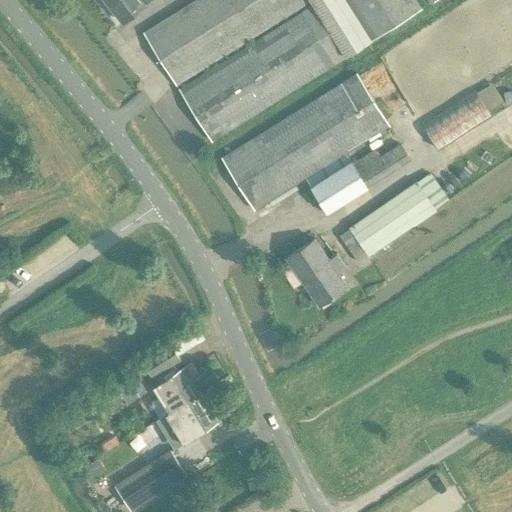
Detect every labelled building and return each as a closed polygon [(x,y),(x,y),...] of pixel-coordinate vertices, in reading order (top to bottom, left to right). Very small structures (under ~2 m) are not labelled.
[(148,0),(104,0),(122,23),(146,4),(145,3),(148,0)] [(196,0),(143,33),(178,88),(313,3),(310,0),(196,0)] [(342,0),(310,0),(313,3),(346,57),(369,42),(342,0)] [(342,0),(369,42),(422,9),(416,0),(342,0)] [(313,3),(178,88),(212,142),(346,57),(313,3)] [(255,210),(306,178),(346,153),(390,125),(357,73),(221,157),(255,210)] [(477,92),(424,126),(438,148),(491,114),(477,92)] [(374,150),(354,163),(368,185),(410,159),(401,144),(380,157),(374,150)] [(346,153),(306,178),(327,212),(368,185),(354,163),(346,153)] [(430,173),(351,228),(340,235),(359,262),(449,200),(430,173)] [(319,306),(347,286),(338,273),(347,267),(337,253),(329,259),(314,238),(286,258),(319,306)] [(153,378),(181,360),(170,343),(142,360),(153,378)] [(170,412),(200,393),(193,381),(200,376),(191,362),(153,386),(159,395),(160,396),(161,398),(162,399),(162,400),(163,401),(163,402),(164,403),(164,404),(165,404),(165,405),(166,406),(166,407),(167,408),(168,409),(168,410),(169,411),(169,412),(170,412)] [(117,385),(86,404),(93,415),(123,396),(128,404),(149,391),(138,372),(117,385)] [(218,421),(200,393),(170,412),(169,413),(168,413),(166,415),(167,415),(167,416),(168,417),(168,418),(169,419),(170,420),(170,421),(171,422),(171,423),(172,423),(172,424),(173,425),(173,426),(174,427),(175,428),(175,429),(176,430),(176,431),(177,431),(177,432),(178,433),(178,434),(179,435),(180,436),(180,437),(181,439),(182,440),(183,442),(218,421)] [(153,401),(152,403),(152,406),(153,407),(154,408),(155,410),(155,411),(156,412),(157,413),(158,414),(158,415),(159,416),(159,418),(158,418),(158,419),(158,421),(158,422),(159,423),(160,424),(162,429),(163,430),(165,433),(166,435),(167,435),(167,437),(170,440),(170,441),(172,443),(173,446),(175,447),(176,447),(177,447),(178,446),(179,445),(181,444),(182,443),(183,442),(182,440),(181,439),(180,437),(180,436),(179,435),(178,434),(178,433),(177,432),(177,431),(176,431),(176,430),(175,429),(175,428),(174,427),(173,426),(173,425),(172,424),(172,423),(171,423),(171,422),(170,421),(170,420),(169,419),(168,418),(168,417),(167,416),(167,415),(166,415),(168,413),(169,413),(170,412),(169,412),(169,411),(168,410),(168,409),(167,408),(166,407),(166,406),(165,405),(165,404),(164,404),(164,403),(163,402),(163,401),(162,400),(162,399),(161,398),(160,396),(159,395),(158,396),(157,397),(155,398),(153,399),(153,400),(153,401)] [(185,474),(171,451),(116,485),(131,508),(185,474)] [(99,457),(76,471),(83,482),(106,468),(99,457)]
